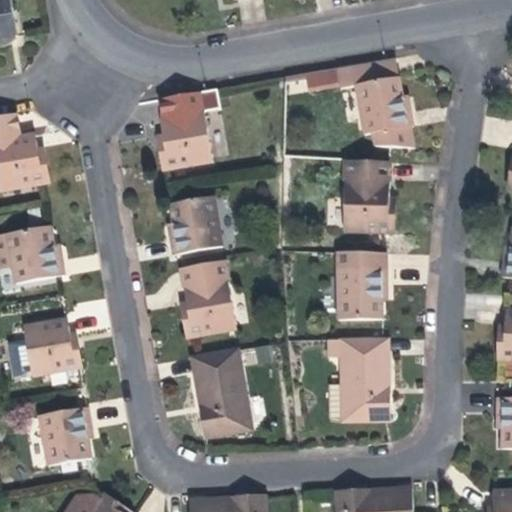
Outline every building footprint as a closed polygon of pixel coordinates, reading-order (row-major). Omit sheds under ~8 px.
[(11,0),(0,0),(0,49),(2,49),(6,47),(11,43),(15,39),(19,39),(11,0)] [(389,61),(384,62),(388,81),(393,80),(389,61)] [(409,129),(407,117),(399,118),(396,101),(393,80),(388,81),(384,62),(332,71),(335,90),(350,88),(358,138),(366,136),(368,149),(408,152),(405,130),(409,129)] [(404,100),(396,101),(399,118),(407,117),(406,109),(404,100)] [(161,122),(164,137),(166,150),(159,157),(162,174),(211,165),(203,115),(161,122)] [(0,191),(47,184),(44,168),(35,163),(33,150),(30,135),(15,138),(12,118),(0,119),(0,191)] [(158,148),(159,157),(166,150),(164,137),(156,138),(158,148)] [(40,148),(33,150),(35,163),(44,168),(42,157),(40,148)] [(394,232),(395,216),(387,210),(388,195),(389,166),(347,164),(343,229),(394,232)] [(396,195),(388,195),(387,210),(395,216),(396,205),(396,195)] [(170,205),(174,226),(176,242),(169,243),(171,258),(220,249),(211,198),(170,205)] [(168,237),(169,243),(176,242),(174,226),(166,228),(168,237)] [(63,277),(61,263),(52,265),(50,249),(46,228),(3,235),(9,267),(13,286),(63,277)] [(511,234),(511,250),(510,267),(503,266),(502,280),(511,280),(511,234)] [(0,268),(9,267),(3,235),(0,236),(0,268)] [(58,248),(50,249),(52,265),(61,263),(60,256),(58,248)] [(503,258),(503,266),(510,267),(511,250),(504,250),(503,258)] [(380,324),(380,303),(381,287),(388,287),(388,257),(338,256),(337,323),(380,324)] [(182,272),(188,303),(190,315),(184,322),(187,340),(235,332),(223,265),(182,272)] [(182,313),(184,322),(190,315),(188,303),(181,304),(182,313)] [(511,311),(506,311),(505,326),(505,338),(498,345),(497,362),(511,362),(511,311)] [(80,370),(77,355),(68,351),(65,336),(63,322),(21,329),(30,379),(80,370)] [(74,334),(65,336),(68,351),(77,355),(75,345),(74,334)] [(389,425),(388,408),(380,403),(380,391),(388,391),(387,358),(379,359),(378,343),(337,344),(325,344),(325,362),(338,362),(338,389),(326,390),(327,424),(339,423),(339,426),(389,425)] [(387,343),(378,343),(379,359),(387,358),(387,343)] [(239,353),(199,360),(201,375),(193,376),(199,409),(207,408),(209,419),(202,428),(205,444),(253,436),(239,353)] [(190,361),(193,376),(201,375),(199,360),(190,361)] [(388,399),(388,391),(380,391),(380,403),(388,408),(388,399)] [(511,399),(498,400),(498,415),(504,415),(504,432),(503,452),(511,452),(511,399)] [(88,461),(85,440),(82,424),(89,423),(87,408),(37,417),(47,469),(88,461)] [(200,418),(202,428),(209,419),(207,408),(199,409),(200,418)] [(91,431),(89,423),(82,424),(85,440),(92,439),(91,431)] [(384,492),(356,494),(363,500),(415,497),(414,491),(384,492)] [(511,511),(511,491),(494,493),(495,507),(495,511),(511,511)] [(415,511),(415,497),(363,500),(356,494),(338,495),(339,511),(415,511)] [(119,511),(117,504),(103,496),(100,501),(94,510),(76,499),(68,511),(119,511)] [(76,499),(94,510),(100,501),(93,497),(76,498),(76,499)] [(242,506),(189,510),(188,511),(267,511),(266,499),(249,500),(242,506)] [(188,503),(189,510),(242,506),(249,500),(226,501),(188,503)]
